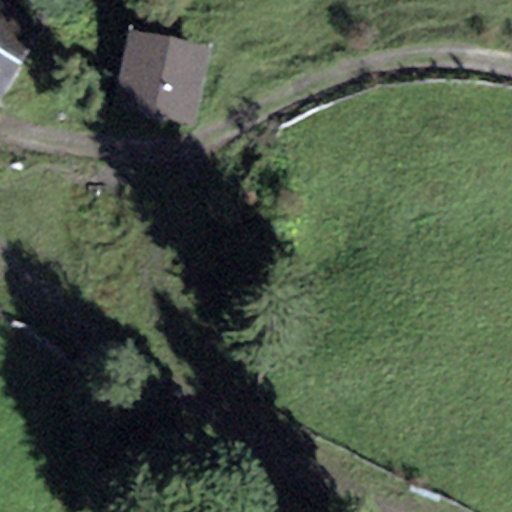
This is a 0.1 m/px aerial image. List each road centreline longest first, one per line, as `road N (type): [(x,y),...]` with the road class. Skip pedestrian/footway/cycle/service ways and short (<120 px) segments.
road 1 (track): [(0,129),(184,163),(393,69),(511,83)]
road 2 (track): [(0,259),(63,317),(370,511)]
